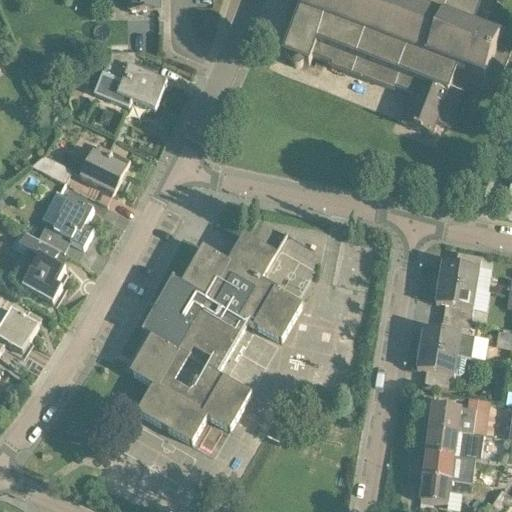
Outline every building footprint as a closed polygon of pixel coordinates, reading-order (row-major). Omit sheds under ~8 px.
[(159,0),(129,0),(129,16),(160,15),(159,0)] [(307,0),(285,60),(290,63),(290,64),(290,66),(291,67),(291,69),(292,70),(294,71),(296,71),(297,71),(298,71),(300,71),(300,70),(302,69),(302,68),(303,67),(309,70),(313,60),(332,67),(331,71),(393,94),(395,91),(416,99),(404,129),(432,140),(436,128),(448,132),(464,91),(492,101),(511,48),(511,35),(488,27),(496,4),(486,0),(307,0)] [(135,59),(115,59),(111,59),(104,78),(103,78),(94,99),(128,113),(130,110),(131,110),(132,107),(155,116),(167,87),(162,85),(163,83),(162,83),(161,84),(134,73),(134,61),(135,61),(135,59)] [(116,143),(122,145),(127,132),(122,129),(116,143)] [(130,167),(98,151),(95,157),(94,156),(81,182),(114,199),(130,167)] [(73,175),(43,160),(30,170),(66,189),(73,175)] [(39,245),(60,257),(67,246),(84,255),(98,230),(89,225),(94,216),(70,204),(56,231),(49,227),(39,245)] [(60,257),(39,245),(22,236),(12,254),(28,264),(15,286),(53,309),(62,294),(58,291),(66,277),(53,269),(60,257)] [(275,260),(266,255),(245,243),(230,268),(203,253),(182,290),(172,285),(143,336),(152,341),(136,368),(130,378),(153,391),(137,418),(192,450),(208,423),(230,436),(252,399),(218,379),(247,328),(281,348),(303,311),(275,294),(274,296),(269,293),(270,290),(264,286),(262,289),(259,287),(275,260)] [(436,288),(476,295),(476,294),(480,273),(481,263),(458,259),(456,270),(442,268),(440,281),(438,280),(436,288)] [(471,328),(476,295),(436,288),(435,296),(438,296),(436,310),(445,311),(443,324),(471,328)] [(39,332),(12,315),(0,333),(0,358),(6,348),(10,350),(9,352),(12,353),(12,352),(23,359),(39,332)] [(469,341),(471,328),(443,324),(441,336),(424,334),(422,347),(419,346),(418,354),(466,362),(466,361),(471,362),(475,342),(469,341)] [(463,378),(466,362),(418,354),(416,362),(419,362),(417,375),(426,377),(424,390),(453,394),(455,379),(458,380),(463,378)] [(430,434),(473,439),(476,416),(433,410),(430,434)] [(481,464),(484,441),(473,439),(430,434),(426,458),(456,462),(456,461),(481,464)] [(454,475),(456,462),(426,458),(423,482),(473,489),(472,489),(489,491),(491,479),(454,475)] [(491,485),(511,487),(511,485),(511,467),(493,466),(491,485)] [(471,499),(472,489),(473,489),(423,482),(420,506),(449,510),(451,497),(463,498),(471,499)] [(490,511),(508,511),(511,507),(511,502),(502,495),(490,511)]
